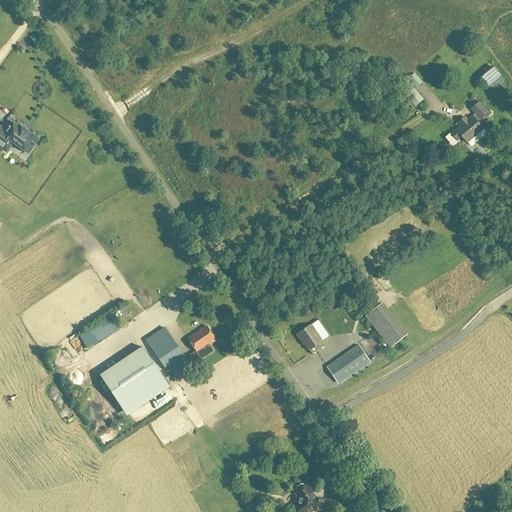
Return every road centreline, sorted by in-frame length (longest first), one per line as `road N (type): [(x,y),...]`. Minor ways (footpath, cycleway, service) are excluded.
road 1 (unclassified): [(313,413),(39,0)]
road 2 (unknown): [(207,253),(430,112)]
road 3 (unclassified): [(313,413),(450,329),(511,279)]
